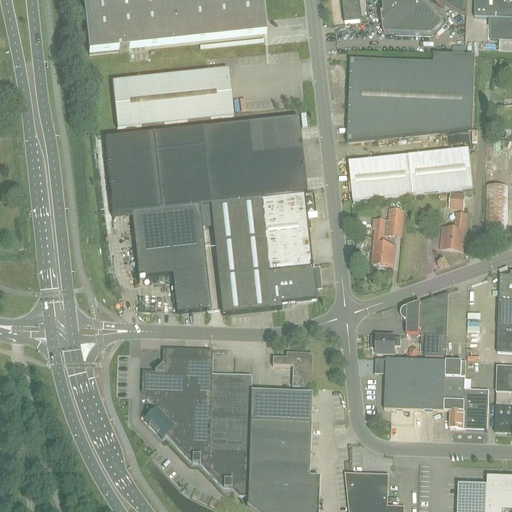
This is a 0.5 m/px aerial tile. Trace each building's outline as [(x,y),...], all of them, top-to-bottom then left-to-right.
[(83,0),(89,56),(119,53),(119,54),(129,53),(129,48),(261,34),(259,8),(263,8),(262,0),(83,0)] [(343,2),(345,25),(361,23),(358,0),(343,2)] [(445,25),(420,0),(381,0),(386,36),(395,36),(395,37),(432,37),(445,25)] [(435,0),(439,3),(468,17),(468,0),(435,0)] [(511,0),(475,0),(474,19),(491,19),(490,40),(511,41),(511,0)] [(475,58),(434,56),(434,65),(351,62),(349,145),(472,131),(475,58)] [(118,131),(234,119),(233,114),(232,104),(229,71),(207,73),(112,83),(118,131)] [(305,196),(307,196),(299,120),(105,141),(113,217),(132,215),(139,280),(173,276),(177,315),(183,315),(203,312),(211,311),(200,207),(211,206),(224,317),(231,316),(272,311),(282,310),(281,305),(284,305),(307,302),(316,301),(315,287),(319,287),(318,279),(314,279),(305,196)] [(474,190),(470,150),(349,164),(354,204),(474,190)] [(485,237),(507,237),(508,188),(486,187),(485,237)] [(465,197),(451,195),(449,211),(463,213),(465,197)] [(394,247),(390,246),(384,246),(385,237),(401,239),(403,213),(391,211),(389,223),(374,222),(374,228),(376,228),(373,266),(392,268),(394,247)] [(455,230),(443,229),(441,251),(462,253),(466,216),(457,215),(455,230)] [(510,278),(501,277),(498,355),(511,355),(511,273),(511,274),(510,278)] [(405,322),(406,322),(407,322),(407,336),(421,337),(421,345),(425,345),(425,357),(446,358),(448,295),(408,309),(407,309),(406,309),(405,310),(404,310),(403,311),(402,312),(402,313),(401,314),(401,315),(401,316),(401,317),(401,318),(402,319),(404,322),(405,322)] [(395,348),(400,348),(401,339),(371,338),(371,350),(377,350),(376,356),(390,357),(390,361),(394,361),(394,357),(395,357),(395,348)] [(410,351),(408,356),(409,359),(413,360),(416,359),(418,354),(416,351),(413,349),(410,351)] [(143,374),(142,394),(147,399),(147,400),(157,410),(144,422),(148,427),(161,441),(166,437),(192,465),(200,466),(223,490),(232,490),(234,493),(239,498),(247,498),(248,498),(251,393),(252,377),(212,376),(212,355),(212,352),(176,351),(164,351),(163,351),(163,365),(162,365),(162,366),(155,373),(154,373),(154,374),(143,374)] [(311,389),(312,355),(292,354),(292,359),(272,358),(272,367),(292,367),(291,388),(311,389)] [(385,412),(445,413),(446,362),(375,361),(375,376),(385,376),(385,412)] [(449,431),(464,432),(465,391),(466,379),(461,379),(462,363),(446,362),(445,413),(450,414),(449,431)] [(511,368),(497,368),(497,394),(511,394),(511,368)] [(488,432),(489,425),(490,392),(465,391),(464,432),(488,432)] [(247,507),(246,508),(251,511),(317,511),(319,479),(309,478),(312,395),(291,394),(258,393),(251,393),(248,498),(247,498),(247,507)] [(511,394),(497,394),(495,434),(511,434),(511,394)] [(404,511),(405,509),(388,508),(389,477),(345,476),(349,511),(404,511)] [(511,511),(511,482),(494,482),(494,488),(459,487),(458,511),(511,511)]
